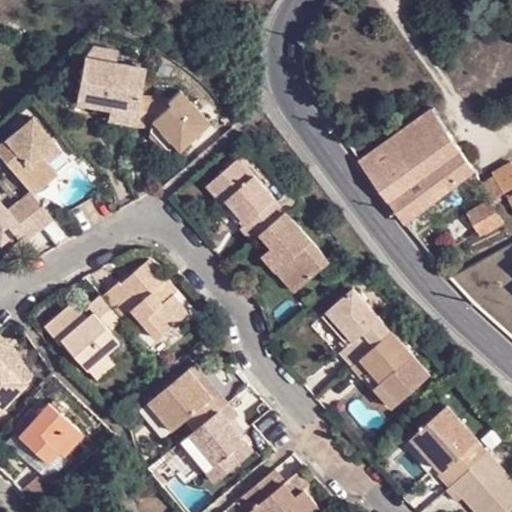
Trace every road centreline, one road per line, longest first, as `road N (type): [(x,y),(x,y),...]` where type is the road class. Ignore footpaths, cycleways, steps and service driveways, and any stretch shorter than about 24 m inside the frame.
road 1 (residential): [(306,0),(283,39),(289,103),(416,271),(511,358)]
road 2 (unknown): [(388,9),(485,141),(511,141)]
